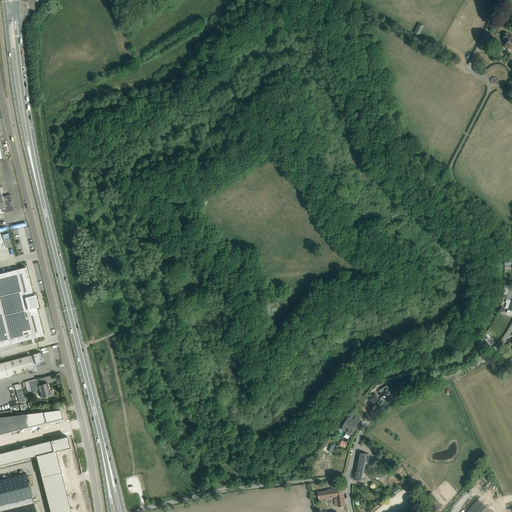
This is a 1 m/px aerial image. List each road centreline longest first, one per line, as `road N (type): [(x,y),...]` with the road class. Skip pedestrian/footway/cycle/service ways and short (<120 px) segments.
road 1 (unclassified): [(97,511),(0,85)]
road 2 (primary): [(106,466),(38,188)]
road 3 (unclassified): [(348,476),(362,426),(384,402),(479,358),(511,327)]
road 4 (unclassified): [(139,511),(243,485),(348,476)]
road 5 (primary): [(5,10),(20,125),(38,188)]
road 6 (primary): [(38,188),(16,9)]
road 7 (track): [(144,508),(107,335)]
